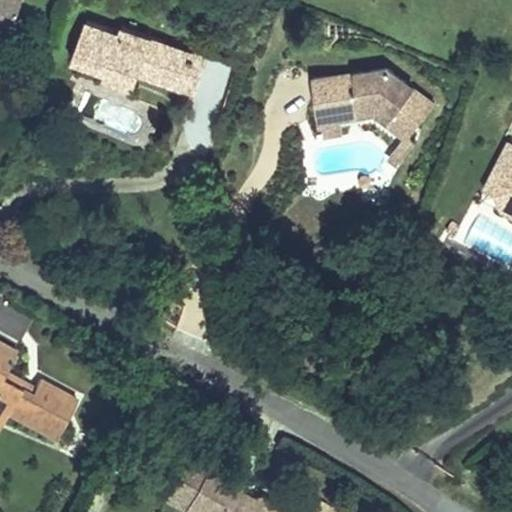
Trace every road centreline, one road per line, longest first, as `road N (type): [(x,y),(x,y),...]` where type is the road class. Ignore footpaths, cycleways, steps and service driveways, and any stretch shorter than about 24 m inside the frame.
road 1 (residential): [(0,254),(239,380),(448,511)]
road 2 (unknown): [(403,479),(511,404)]
